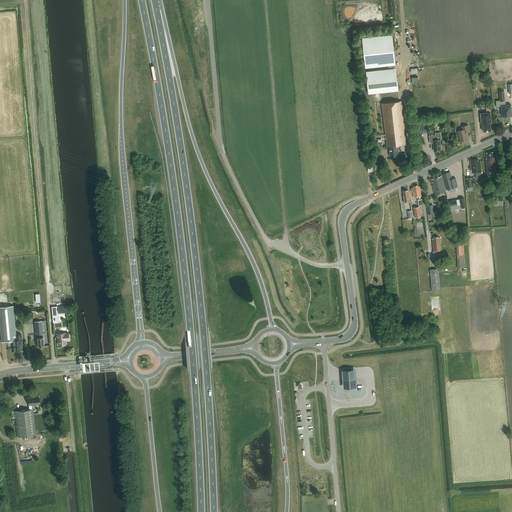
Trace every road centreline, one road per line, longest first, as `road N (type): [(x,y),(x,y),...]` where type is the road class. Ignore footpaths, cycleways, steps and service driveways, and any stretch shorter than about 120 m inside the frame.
road 1 (trunk): [(141,0),(183,264),(201,511)]
road 2 (trunk): [(213,511),(201,308),(156,10)]
road 3 (trunk): [(124,0),(122,157),(141,342)]
road 4 (trunk): [(273,329),(259,276),(194,143),(156,10)]
road 5 (unclassified): [(347,263),(318,265),(269,243),(247,205),(220,144),(208,0)]
road 6 (tertiary): [(347,263),(341,223),(349,207),(511,132)]
road 7 (track): [(40,200),(23,0)]
road 8 (unclassified): [(338,511),(323,341)]
road 9 (trunk): [(285,511),(275,364)]
road 10 (trunk): [(142,377),(159,511)]
